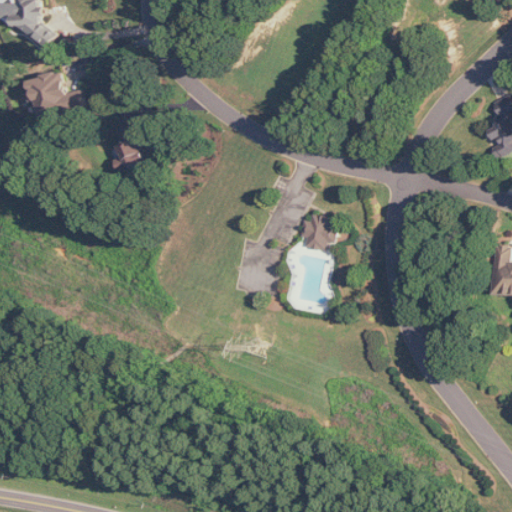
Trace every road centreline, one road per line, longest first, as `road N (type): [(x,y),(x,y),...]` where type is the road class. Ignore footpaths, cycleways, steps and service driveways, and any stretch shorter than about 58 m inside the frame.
road 1 (residential): [(511,468),(431,362),(412,325),(398,261),(399,222),(419,149),(511,43)]
road 2 (residential): [(408,177),(295,149),(216,104),(165,50),(153,0)]
